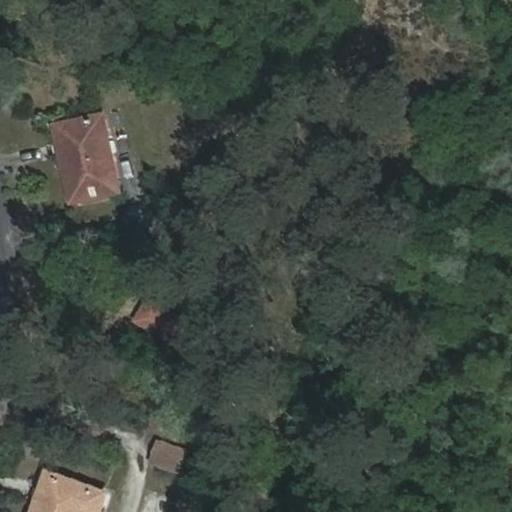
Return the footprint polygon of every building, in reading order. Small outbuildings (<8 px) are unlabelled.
[(104,127),(92,53),(46,59),(56,135),(104,127)] [(163,180),(202,176),(201,146),(160,149),(163,180)] [(154,209),(132,235),(181,277),(204,250),(154,209)] [(147,465),(191,474),(196,449),(152,438),(147,465)] [(102,511),(109,488),(39,473),(30,511),(102,511)]
